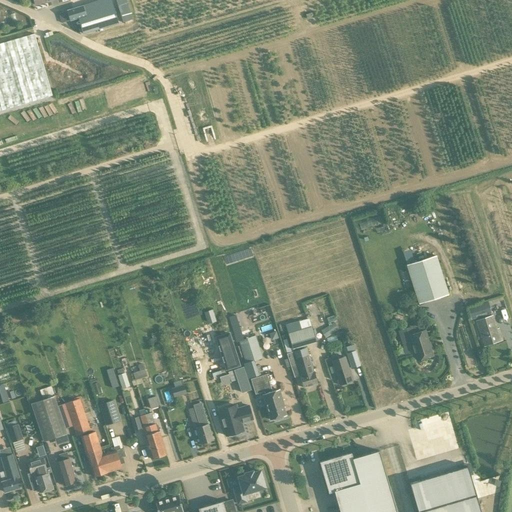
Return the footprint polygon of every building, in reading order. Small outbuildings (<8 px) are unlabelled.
[(85,16),(78,18),(83,33),(118,22),(111,0),(100,0),(82,6),(85,16)] [(118,0),(125,21),(134,18),(128,0),(118,0)] [(75,8),(67,11),(70,21),(78,18),(85,16),(82,6),(75,8)] [(67,11),(59,13),(62,23),(70,21),(67,11)] [(0,109),(51,94),(33,33),(0,42),(0,109)] [(436,255),(407,265),(419,303),(448,294),(436,255)] [(470,319),(479,317),(491,313),(488,303),(476,306),(467,309),(470,319)] [(206,320),(214,317),(212,311),(204,313),(206,320)] [(495,333),(498,333),(492,315),(476,320),(484,346),(498,341),(495,333)] [(299,322),(285,326),(294,351),(287,353),(295,378),(301,376),(304,387),(317,383),(306,345),(315,343),(315,341),(317,340),(316,334),(313,335),(311,327),(301,329),(299,322)] [(339,330),(334,323),(326,328),(330,335),(339,330)] [(417,360),(432,355),(424,331),(417,333),(414,326),(400,330),(407,354),(414,352),(417,360)] [(255,335),(251,337),(250,332),(238,336),(239,340),(239,341),(246,363),(254,361),(262,358),(255,335)] [(229,334),(214,339),(225,372),(240,367),(229,334)] [(345,349),(347,355),(346,355),(351,369),(360,366),(353,346),(345,349)] [(339,385),(353,381),(345,356),(331,361),(339,385)] [(251,379),(258,376),(254,361),(246,363),(244,364),(249,379),(251,379)] [(139,371),(133,373),(135,380),(137,385),(141,384),(140,378),(147,376),(143,364),(138,365),(139,371)] [(236,381),(241,395),(250,391),(243,368),(227,374),(231,383),(236,381)] [(129,386),(125,373),(117,375),(122,389),(129,386)] [(112,388),(118,386),(114,374),(108,376),(112,388)] [(258,376),(251,379),(255,394),(262,392),(271,419),(274,418),(276,420),(282,419),(284,415),(286,415),(281,400),(282,400),(279,390),(272,392),(267,374),(258,376)] [(93,384),(96,394),(102,393),(99,383),(93,384)] [(4,384),(0,385),(0,403),(9,400),(4,384)] [(174,397),(186,393),(183,385),(172,388),(174,397)] [(54,395),(54,396),(51,386),(40,390),(43,399),(31,403),(43,441),(67,434),(65,429),(58,406),(54,395)] [(147,399),(151,409),(159,406),(155,396),(147,399)] [(76,400),(58,406),(65,429),(72,426),(76,436),(90,431),(80,398),(76,400)] [(106,425),(120,420),(114,400),(99,404),(106,425)] [(208,424),(205,415),(205,414),(202,403),(201,403),(193,405),(197,417),(200,426),(195,428),(200,444),(213,440),(208,424)] [(241,422),(244,421),(252,419),(248,405),(237,409),(236,405),(218,410),(226,436),(230,434),(231,436),(239,434),(239,432),(243,430),(241,422)] [(140,416),(143,428),(145,435),(144,436),(150,459),(151,459),(159,456),(152,433),(146,414),(140,416)] [(138,417),(131,419),(134,431),(142,428),(138,417)] [(18,423),(6,427),(12,442),(23,439),(18,423)] [(93,451),(100,449),(95,431),(81,436),(93,476),(101,474),(97,459),(95,459),(93,451)] [(152,433),(159,456),(166,454),(159,431),(152,433)] [(102,454),(100,449),(93,451),(95,459),(97,459),(101,474),(108,472),(121,467),(120,464),(125,462),(123,457),(126,456),(123,448),(120,449),(119,445),(113,447),(114,451),(102,454)] [(340,511),(396,511),(379,450),(353,458),(351,453),(319,462),(328,493),(334,491),(340,511)] [(76,481),(69,458),(67,452),(60,455),(61,460),(57,462),(64,485),(76,481)] [(4,480),(2,481),(5,492),(19,488),(17,480),(16,477),(19,476),(12,454),(9,455),(2,457),(4,464),(3,464),(5,471),(8,479),(4,480)] [(43,457),(27,462),(31,473),(28,474),(33,491),(39,489),(40,492),(53,488),(50,480),(48,473),(52,472),(50,467),(46,468),(43,457)] [(481,511),(468,466),(439,474),(450,511),(481,511)] [(265,487),(260,471),(238,477),(241,487),(234,489),(238,503),(246,501),(244,493),(265,487)] [(449,511),(438,474),(410,483),(418,511),(449,511)] [(183,511),(178,495),(155,502),(157,511),(183,511)] [(240,511),(236,511),(234,511),(231,500),(224,503),(224,500),(198,508),(199,511),(240,511)]
